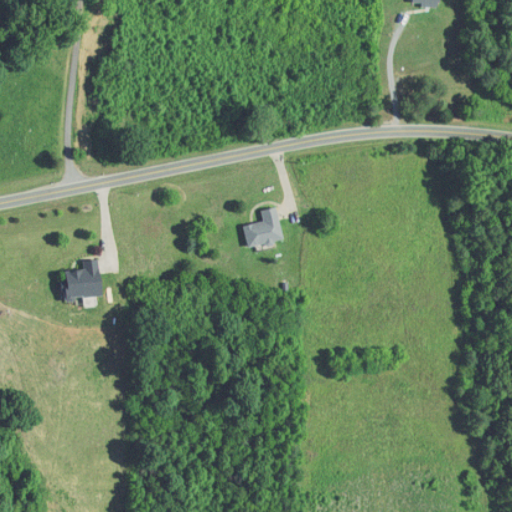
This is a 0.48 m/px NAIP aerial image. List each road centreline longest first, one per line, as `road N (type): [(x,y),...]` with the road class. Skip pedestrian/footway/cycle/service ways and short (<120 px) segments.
road 1 (residential): [(0,201),(324,136),(415,130),(511,138)]
road 2 (residential): [(65,189),(76,0)]
